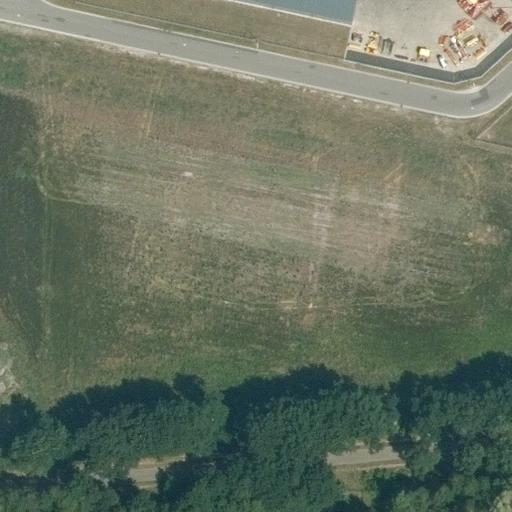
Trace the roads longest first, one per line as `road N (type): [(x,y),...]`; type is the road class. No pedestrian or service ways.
road 1 (unclassified): [(10,12),(462,108),(489,104),(511,83)]
road 2 (unclassified): [(0,494),(511,449)]
